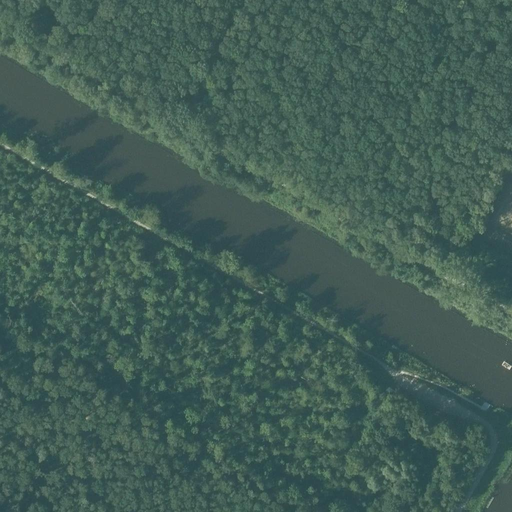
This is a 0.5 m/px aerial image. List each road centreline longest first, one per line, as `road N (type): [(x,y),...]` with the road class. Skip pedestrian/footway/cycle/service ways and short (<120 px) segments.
road 1 (track): [(181,126),(511,313)]
road 2 (track): [(0,23),(181,126)]
road 3 (track): [(181,126),(239,0)]
